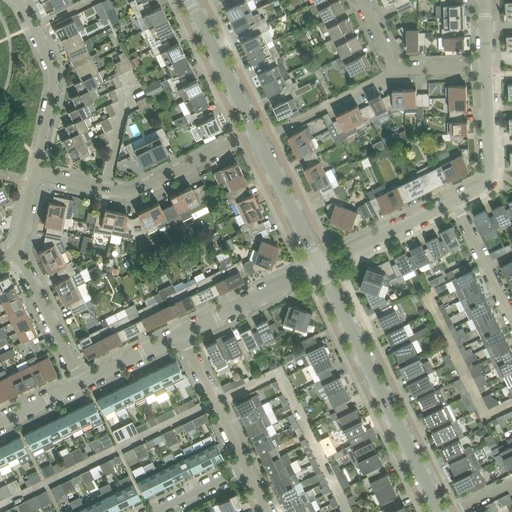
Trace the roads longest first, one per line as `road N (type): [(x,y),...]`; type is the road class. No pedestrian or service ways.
road 1 (tertiary): [(440,511),(320,265)]
road 2 (residential): [(35,175),(134,192),(254,135)]
road 3 (unknown): [(346,511),(283,375),(271,371),(215,400)]
road 4 (residential): [(35,175),(51,67),(11,0)]
road 5 (residential): [(181,333),(320,265)]
road 6 (residential): [(454,201),(490,179),(486,71)]
road 7 (tertiary): [(254,135),(190,0)]
road 8 (residential): [(245,468),(181,333)]
road 9 (residential): [(320,265),(454,201)]
road 10 (residential): [(79,383),(15,250)]
road 11 (tertiary): [(320,265),(254,135)]
road 12 (residential): [(511,307),(454,201)]
